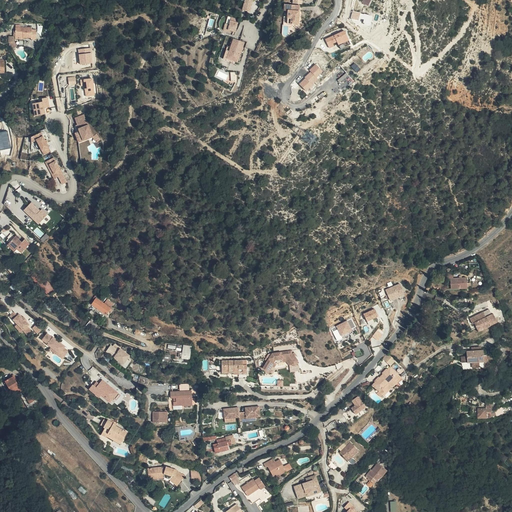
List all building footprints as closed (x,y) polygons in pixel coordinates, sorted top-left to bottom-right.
[(250,12),(253,0),(252,0),(245,0),(243,11),(250,12)] [(299,24),(300,4),(284,4),(284,12),(287,12),(287,24),(299,24)] [(351,18),(359,21),(362,12),(353,10),(351,18)] [(364,14),(362,22),(370,24),(372,16),(364,14)] [(235,32),(237,20),(230,18),(228,25),(225,25),(224,31),(228,32),(229,31),(235,32)] [(15,26),(15,35),(23,34),(23,37),(30,37),(31,38),(36,38),(36,28),(31,28),(31,25),(15,26)] [(346,32),(326,39),(329,48),(334,46),(333,42),(337,41),(339,45),(349,41),(346,32)] [(234,63),(235,61),(227,59),(233,39),(232,39),(229,47),(227,46),(223,60),(234,63)] [(238,62),(244,42),(233,39),(227,59),(235,61),(238,62)] [(349,41),(339,45),(340,49),(351,46),(349,41)] [(305,91),(311,85),(309,82),(318,74),(322,71),(316,64),(309,70),(311,72),(304,77),(305,78),(299,84),(305,91)] [(309,82),(311,85),(320,77),(318,74),(309,82)] [(86,96),(95,95),(94,78),(84,78),(86,96)] [(41,102),(31,104),(34,116),(44,114),(43,108),(48,107),(46,97),(40,99),(41,102)] [(75,119),(77,126),(78,128),(82,127),(83,128),(78,130),(79,130),(80,133),(75,135),(79,143),(88,139),(87,136),(91,134),(83,115),(75,119)] [(0,149),(11,149),(10,131),(0,132),(0,149)] [(40,134),(34,138),(37,144),(40,151),(44,157),(50,153),(46,145),(44,142),(40,134)] [(96,135),(93,138),(97,143),(101,140),(96,135)] [(45,162),(47,166),(49,165),(54,174),(52,175),(54,179),(58,177),(63,174),(53,158),(45,162)] [(63,174),(58,177),(63,185),(67,182),(63,174)] [(39,209),(31,202),(24,211),(34,220),(37,217),(42,222),(48,215),(42,209),(40,211),(39,212),(37,210),(39,209)] [(13,239),(7,246),(13,252),(18,247),(23,251),(28,246),(23,242),(20,245),(16,241),(13,239)] [(469,289),(468,278),(455,279),(455,275),(448,275),(448,279),(452,279),(452,290),(469,289)] [(35,276),(32,279),(47,294),(52,288),(47,283),(45,285),(35,276)] [(407,295),(403,284),(389,290),(393,300),(407,295)] [(111,308),(95,299),(91,304),(107,314),(111,308)] [(49,303),(46,307),(54,313),(57,310),(49,303)] [(381,315),(381,314),(378,307),(365,313),(368,321),(381,315)] [(23,314),(20,310),(18,311),(14,315),(18,320),(15,322),(21,328),(23,326),(28,331),(32,326),(28,322),(25,318),(26,317),(27,316),(24,312),(23,314)] [(485,326),(486,330),(494,327),(492,320),(489,321),(487,317),(482,319),(480,314),(466,319),(468,325),(471,324),(473,330),(485,326)] [(92,329),(98,324),(92,316),(86,321),(92,329)] [(38,329),(43,325),(38,319),(33,323),(38,329)] [(351,320),(330,328),(335,340),(351,333),(350,331),(355,329),(351,320)] [(47,338),(52,332),(48,329),(43,335),(47,338)] [(377,329),(372,335),(378,339),(383,333),(377,329)] [(66,342),(54,333),(53,333),(48,339),(48,340),(52,343),(60,349),(65,343),(66,342)] [(60,349),(52,343),(51,345),(63,354),(69,346),(65,343),(60,349)] [(183,345),(181,358),(189,359),(191,346),(183,345)] [(106,354),(124,366),(129,358),(120,352),(119,354),(111,348),(106,354)] [(262,367),(267,371),(275,360),(287,358),(291,363),(290,364),(290,369),(297,368),(297,361),(291,353),(290,350),(270,352),(268,352),(264,358),(267,360),(262,367)] [(400,359),(394,351),(392,353),(394,356),(398,361),(400,359)] [(469,354),(469,365),(486,365),(486,354),(469,354)] [(275,360),(267,371),(269,372),(276,362),(285,361),(288,365),(290,364),(291,363),(287,358),(275,360)] [(220,371),(226,371),(227,368),(232,369),(232,372),(237,372),(238,377),(246,377),(246,359),(220,359),(220,371)] [(384,393),(385,393),(390,387),(392,390),(400,383),(398,381),(404,375),(394,365),(375,383),(382,389),(384,393)] [(149,378),(139,376),(138,383),(147,385),(149,378)] [(32,388),(23,378),(19,381),(16,377),(9,383),(18,395),(22,391),(24,394),(32,388)] [(96,393),(100,392),(109,399),(113,395),(117,390),(101,378),(98,382),(95,385),(93,383),(91,382),(88,387),(96,393)] [(30,393),(38,402),(44,396),(36,387),(30,393)] [(174,398),(174,403),(183,402),(183,400),(193,400),(192,388),(172,389),(172,395),(175,395),(177,395),(177,399),(175,398),(174,398)] [(353,403),(357,409),(368,402),(361,391),(354,395),(358,401),(353,403)] [(257,405),(248,405),(247,405),(247,406),(244,406),(243,405),(242,406),(242,410),(235,411),(235,405),(231,406),(231,407),(227,407),(227,406),(220,406),(221,415),(231,415),(236,415),(242,415),(242,418),(250,417),(250,420),(253,420),(253,415),(257,415),(257,405)] [(165,420),(165,409),(154,409),(154,420),(165,420)] [(478,410),(479,418),(487,419),(496,416),(496,411),(495,411),(486,412),(486,409),(478,410)] [(105,437),(106,434),(121,440),(125,430),(114,425),(115,422),(109,420),(109,421),(105,419),(102,426),(102,427),(99,435),(105,437)] [(106,434),(105,437),(120,443),(121,440),(106,434)] [(350,452),(353,454),(358,448),(346,437),(342,441),(345,444),(338,451),(345,457),(350,452)] [(215,451),(232,450),(231,445),(231,441),(226,441),(223,442),(223,438),(214,439),(215,451)] [(280,467),(290,461),(284,452),(280,454),(276,457),(275,454),(274,453),(268,456),(270,460),(272,459),(277,469),(280,467)] [(291,464),(290,461),(280,467),(282,469),(291,464)] [(177,484),(181,481),(187,475),(177,467),(167,464),(150,465),(150,469),(150,472),(156,472),(156,476),(166,476),(177,484)] [(148,477),(156,476),(156,472),(150,472),(150,469),(150,465),(148,465),(148,468),(148,477)] [(366,476),(375,485),(386,474),(377,465),(371,472),(370,472),(366,476)] [(191,480),(201,480),(201,469),(191,469),(191,480)] [(239,477),(236,472),(228,478),(231,482),(239,477)] [(307,496),(307,498),(322,493),(316,475),(306,478),(307,482),(314,481),(316,490),(306,493),(307,496)] [(255,480),(248,483),(242,487),(248,497),(261,489),(261,491),(267,487),(261,478),(255,481),(255,480)] [(296,499),(307,496),(306,493),(316,490),(314,481),(307,482),(293,486),(296,499)] [(342,511),(351,511),(354,510),(351,507),(353,505),(348,499),(343,503),(346,507),(342,511)] [(224,511),(240,511),(243,510),(241,506),(237,501),(224,509),(226,511),(224,511)]
